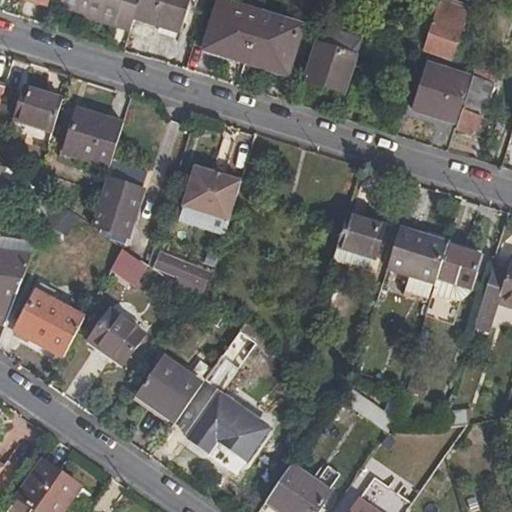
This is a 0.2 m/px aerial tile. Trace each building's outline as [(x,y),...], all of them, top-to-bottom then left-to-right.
[(62,0),(59,10),(131,32),(136,19),(141,0),(62,0)] [(191,0),(141,0),(136,19),(181,33),(191,0)] [(470,11),(439,0),(424,48),(455,58),(470,11)] [(207,50),(249,63),(263,15),(222,2),(207,50)] [(302,28),(263,15),(249,63),(288,75),(302,28)] [(323,26),(317,45),(356,57),(362,38),(323,26)] [(345,92),(356,57),(317,45),(306,80),(345,92)] [(413,109),(458,123),(472,79),(427,64),(413,109)] [(492,86),(472,79),(458,123),(456,130),(476,136),(492,86)] [(16,123),(53,134),(65,97),(28,85),(16,123)] [(65,156),(110,169),(124,125),(79,112),(65,156)] [(114,166),(109,183),(129,189),(141,194),(147,177),(114,166)] [(196,168),(184,207),(230,221),(242,183),(225,177),(213,174),(196,168)] [(123,206),(129,189),(109,183),(95,226),(128,236),(136,210),(123,206)] [(136,210),(141,194),(129,189),(123,206),(136,210)] [(47,220),(68,235),(79,219),(55,202),(47,220)] [(385,227),(347,216),(337,247),(374,260),(385,227)] [(410,277),(435,284),(437,278),(447,246),(447,245),(400,230),(387,270),(410,277)] [(0,251),(33,256),(38,245),(0,239),(0,251)] [(437,278),(470,288),(481,256),(447,246),(437,278)] [(333,260),(370,271),(374,260),(337,247),(333,260)] [(33,256),(0,251),(0,313),(10,315),(33,256)] [(498,308),(511,312),(511,260),(496,255),(481,302),(474,327),(490,332),(498,308)] [(161,257),(156,272),(190,295),(198,301),(209,273),(161,257)] [(133,259),(126,268),(140,278),(146,268),(133,259)] [(405,293),(430,300),(431,295),(435,284),(410,277),(405,293)] [(470,288),(437,278),(435,284),(431,295),(455,301),(456,302),(457,302),(458,302),(459,302),(460,302),(461,302),(462,302),(463,301),(464,300),(465,300),(465,299),(466,298),(467,297),(467,296),(467,295),(470,288)] [(17,332),(64,356),(84,319),(37,294),(17,332)] [(111,309),(89,340),(126,365),(147,334),(111,309)] [(207,346),(223,358),(224,357),(242,331),(225,320),(207,346)] [(224,357),(234,364),(252,339),(242,331),(224,357)] [(206,381),(223,393),(240,369),(234,364),(224,357),(223,358),(206,381)] [(138,396),(176,424),(203,387),(165,360),(138,396)] [(411,379),(406,395),(425,401),(430,384),(411,379)] [(220,396),(189,441),(208,454),(217,441),(227,449),(228,446),(247,460),(268,430),(220,396)] [(371,404),(363,416),(388,433),(393,418),(371,404)] [(384,481),(417,431),(387,435),(364,467),(384,481)] [(44,462),(18,499),(36,511),(62,511),(81,486),(44,462)] [(316,511),(329,495),(291,469),(268,502),(281,511),(316,511)] [(437,477),(406,506),(411,511),(427,511),(450,491),(437,477)] [(374,511),(359,501),(351,511),(374,511)]
